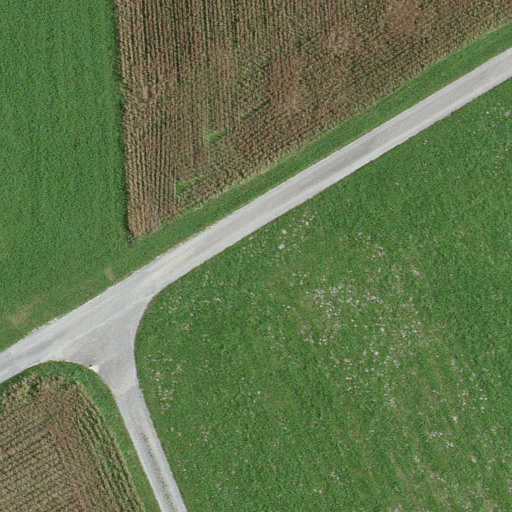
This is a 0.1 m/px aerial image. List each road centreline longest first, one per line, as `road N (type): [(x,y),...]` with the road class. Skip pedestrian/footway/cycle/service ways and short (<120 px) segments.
road 1 (track): [(0,372),(511,42)]
road 2 (track): [(92,318),(178,511)]
